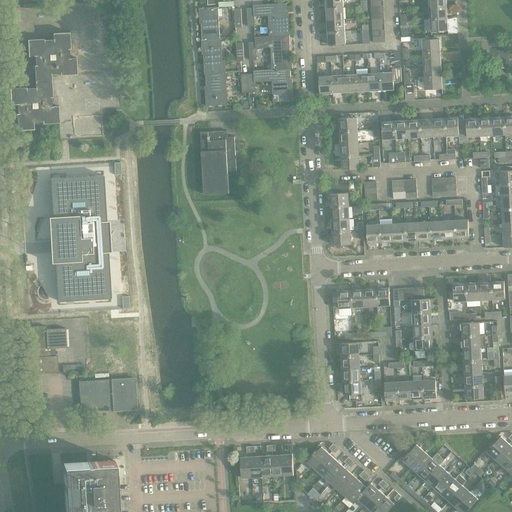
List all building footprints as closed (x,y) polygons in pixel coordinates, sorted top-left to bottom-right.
[(342,0),(325,0),(326,8),(343,7),(342,0)] [(269,15),(271,37),(290,36),(290,35),(288,35),(287,4),(287,3),(253,5),(253,8),(247,9),(248,27),(255,27),(254,15),(269,15)] [(446,6),(429,7),(430,19),(447,18),(446,6)] [(202,40),(202,41),(220,40),(218,7),(199,9),(201,9),(202,40)] [(343,7),(326,8),(327,20),(344,19),(343,7)] [(447,18),(430,19),(431,32),(448,30),(447,18)] [(344,19),(327,20),(328,32),(345,32),(344,19)] [(345,32),(328,32),(328,45),(345,44),(345,32)] [(36,87),(10,89),(11,105),(16,105),(18,131),(34,130),(34,125),(60,123),(59,106),(53,107),(52,76),(77,75),(76,58),(71,58),(70,33),(53,33),(53,39),(28,40),(29,57),(34,56),(36,87)] [(290,36),(271,37),(255,37),(255,43),(249,43),(250,61),(257,60),(256,48),(272,47),(273,70),(292,69),(292,68),(291,68),(289,36),(290,36)] [(422,40),(423,53),(440,52),(439,39),(422,40)] [(220,40),(202,41),(203,41),(205,74),(204,74),(226,73),(222,73),(221,40),(220,40)] [(440,52),(423,53),(424,65),(441,64),(440,52)] [(441,64),(424,65),(424,77),(441,76),(441,64)] [(254,74),(248,75),(249,93),(255,92),(255,81),(273,80),(274,102),(293,101),(292,101),(290,69),(292,69),(273,70),(254,71),(254,74)] [(393,72),(380,73),(381,90),(394,90),(393,72)] [(226,73),(204,74),(206,74),(207,106),(206,106),(228,105),(228,104),(227,104),(225,73),(226,73)] [(380,73),(368,74),(369,91),(381,90),(380,73)] [(368,74),(356,75),(357,92),(369,91),(368,74)] [(344,75),(332,76),(333,93),(345,92),(344,75)] [(356,75),(344,75),(345,92),(357,92),(356,75)] [(333,93),(332,76),(319,77),(320,94),(333,93)] [(441,76),(424,77),(425,89),(442,89),(441,76)] [(339,118),(340,131),(357,130),(357,117),(339,118)] [(504,117),(491,118),(492,135),(505,135),(504,117)] [(458,118),(445,119),(446,136),(459,135),(458,118)] [(491,118),(479,119),(480,136),(492,135),(491,118)] [(433,119),(420,120),(421,137),(433,137),(433,119)] [(445,119),(433,119),(433,137),(446,136),(445,119)] [(480,136),(479,119),(466,120),(467,137),(480,136)] [(420,120),(407,121),(408,138),(421,137),(420,120)] [(407,121),(395,122),(396,139),(408,138),(407,121)] [(396,139),(395,122),(382,122),(383,140),(396,139)] [(357,130),(340,131),(341,144),(358,143),(357,130)] [(228,131),(209,132),(201,132),(204,194),(229,193),(228,171),(236,171),(235,137),(228,137),(228,131)] [(358,143),(341,144),(341,157),(359,156),(358,143)] [(374,157),(372,157),(372,168),(380,167),(380,154),(374,155),(374,157)] [(359,156),(341,157),(342,169),(359,168),(359,156)] [(489,159),(480,160),(481,169),(489,168),(489,159)] [(511,170),(500,172),(501,184),(511,183),(511,170)] [(98,176),(44,179),(51,302),(105,299),(98,176)] [(344,182),(336,183),(337,191),(349,190),(349,182),(344,182)] [(511,183),(501,184),(501,197),(511,196),(511,183)] [(330,194),(331,207),(349,206),(348,193),(330,194)] [(511,196),(501,197),(502,210),(511,209),(511,196)] [(349,206),(331,207),(332,220),(349,219),(349,206)] [(511,209),(502,210),(503,222),(511,221),(511,209)] [(349,219),(332,220),(333,232),(350,231),(349,219)] [(468,220),(455,221),(456,238),(469,237),(468,220)] [(443,221),(430,222),(431,239),(444,239),(443,221)] [(455,221),(443,221),(444,239),(456,238),(455,221)] [(511,221),(503,222),(503,235),(511,234),(511,221)] [(430,222),(417,223),(418,240),(431,239),(430,222)] [(405,223),(392,224),(393,241),(406,241),(405,223)] [(417,223),(405,223),(406,241),(418,240),(417,223)] [(392,224),(380,225),(381,242),(393,241),(392,224)] [(381,242),(380,225),(367,226),(368,243),(381,242)] [(350,231),(333,232),(333,245),(351,244),(350,231)] [(511,234),(503,235),(504,248),(511,247),(511,234)] [(491,282),(479,283),(480,300),(492,299),(491,282)] [(504,282),(491,282),(492,299),(493,303),(498,303),(497,299),(505,299),(504,282)] [(479,283),(466,284),(467,301),(480,300),(479,283)] [(467,301),(466,284),(453,284),(454,302),(467,301)] [(389,288),(376,289),(377,306),(390,305),(389,288)] [(376,289),(363,290),(364,307),(377,306),(376,289)] [(352,308),(351,290),(338,291),(339,308),(352,308)] [(363,290),(351,290),(352,308),(364,307),(363,290)] [(418,299),(412,300),(413,313),(430,312),(429,299),(424,299),(418,299)] [(430,312),(413,313),(414,325),(431,324),(430,312)] [(462,323),(463,336),(480,335),(479,322),(462,323)] [(431,324),(414,325),(414,338),(431,337),(431,324)] [(28,357),(23,358),(24,375),(58,373),(57,356),(54,356),(54,349),(67,348),(66,329),(47,330),(46,326),(30,327),(31,349),(27,350),(28,357)] [(480,335),(463,336),(463,349),(481,348),(480,335)] [(431,337),(414,338),(415,343),(411,343),(409,345),(410,348),(411,350),(415,350),(415,351),(432,350),(431,337)] [(341,344),(342,357),(359,356),(358,343),(341,344)] [(481,348),(463,349),(464,362),(481,361),(481,348)] [(359,356),(342,357),(343,369),(360,368),(359,356)] [(397,368),(397,363),(395,360),(389,363),(389,369),(397,368)] [(481,361),(464,362),(465,374),(482,373),(481,361)] [(360,368),(343,369),(343,382),(361,381),(360,368)] [(482,373),(465,374),(466,387),(483,386),(482,373)] [(81,413),(109,411),(109,409),(114,409),(114,411),(137,410),(135,379),(80,382),(79,382),(81,413)] [(436,380),(423,381),(424,398),(437,397),(436,380)] [(361,381),(343,382),(344,395),(361,394),(361,381)] [(423,381),(410,382),(411,399),(424,398),(423,381)] [(399,400),(398,382),(385,383),(386,400),(399,400)] [(410,382),(398,382),(399,400),(411,399),(410,382)] [(483,386),(466,387),(466,400),(484,399),(483,386)] [(487,452),(495,459),(509,444),(501,437),(487,452)] [(511,446),(509,444),(495,459),(503,466),(511,455),(511,446)] [(403,460),(411,467),(424,452),(417,445),(403,460)] [(308,462),(316,469),(329,454),(321,447),(308,462)] [(424,452),(411,467),(418,474),(432,459),(424,452)] [(293,454),(282,455),(283,476),(294,475),(293,454)] [(329,454),(316,469),(323,476),(337,461),(329,454)] [(282,455),(272,456),(273,476),(283,476),(282,455)] [(511,455),(503,466),(510,473),(511,470),(511,455)] [(261,456),(251,457),(252,478),(263,477),(261,456)] [(272,456),(261,456),(263,477),(273,476),(272,456)] [(252,478),(251,457),(241,458),(242,478),(252,478)] [(432,459),(418,474),(426,481),(440,465),(432,459)] [(64,464),(65,464),(67,511),(116,511),(115,480),(116,479),(117,479),(115,470),(115,469),(114,469),(114,462),(115,462),(115,461),(64,464)] [(337,461),(323,476),(331,483),(345,468),(337,461)] [(440,465),(426,481),(434,488),(447,472),(440,465)] [(345,468),(331,483),(338,490),(352,474),(345,468)] [(469,468),(465,473),(470,477),(474,472),(470,468),(469,468)] [(390,475),(397,482),(400,479),(392,472),(390,475)] [(447,472),(434,488),(441,494),(455,479),(447,472)] [(352,474),(338,490),(346,497),(360,481),(352,474)] [(400,479),(397,482),(405,489),(408,486),(400,479)] [(455,479),(441,494),(449,501),(463,486),(455,479)] [(360,481),(346,497),(354,504),(358,499),(367,488),(360,481)] [(358,499),(365,506),(379,490),(371,483),(367,488),(358,499)] [(408,486),(405,489),(413,496),(415,493),(408,486)] [(463,486),(449,501),(457,508),(470,493),(463,486)] [(379,490),(365,506),(372,511),(373,511),(387,497),(379,490)] [(415,493),(413,496),(420,503),(423,500),(415,493)] [(470,493),(457,508),(461,511),(467,511),(478,500),(470,493)] [(387,497),(373,511),(387,511),(395,504),(387,497)] [(423,500),(420,503),(428,509),(431,506),(423,500)]
